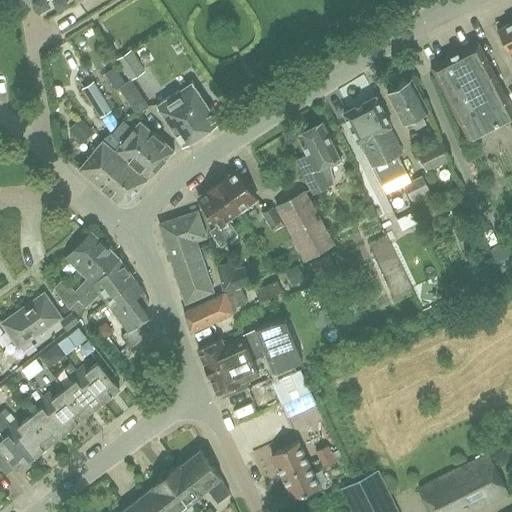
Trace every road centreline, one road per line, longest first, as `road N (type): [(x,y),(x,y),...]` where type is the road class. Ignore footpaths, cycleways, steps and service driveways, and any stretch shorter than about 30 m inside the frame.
road 1 (unclassified): [(134,231),(183,170),(464,0)]
road 2 (unclassified): [(43,511),(200,388)]
road 3 (unclassified): [(200,388),(134,231)]
road 4 (residential): [(48,155),(23,0)]
road 5 (residential): [(257,511),(200,388)]
